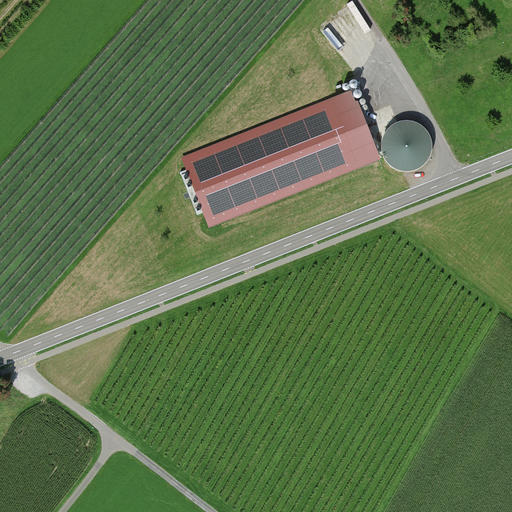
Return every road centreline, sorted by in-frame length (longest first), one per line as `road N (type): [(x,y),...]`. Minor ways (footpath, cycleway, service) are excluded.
road 1 (secondary): [(0,359),(511,157)]
road 2 (track): [(355,0),(457,178)]
road 3 (track): [(24,363),(117,441)]
